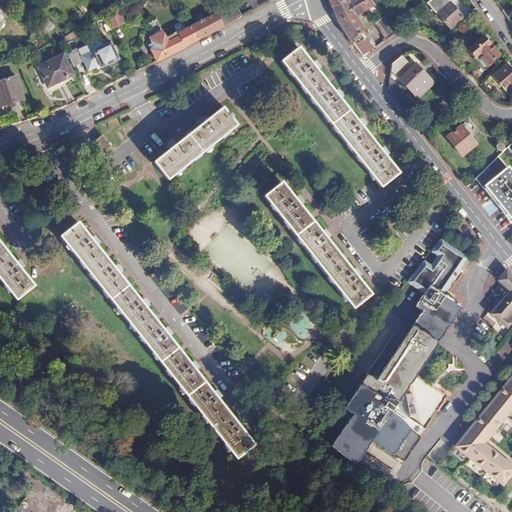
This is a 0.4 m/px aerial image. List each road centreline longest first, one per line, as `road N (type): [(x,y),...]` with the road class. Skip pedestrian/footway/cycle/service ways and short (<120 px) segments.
road 1 (residential): [(300,0),(102,103),(0,145)]
road 2 (residential): [(511,260),(360,73)]
road 3 (residential): [(360,73),(405,40),(419,40),(495,114),(511,116)]
road 4 (primary): [(132,511),(0,416)]
road 5 (primary): [(0,447),(102,511)]
